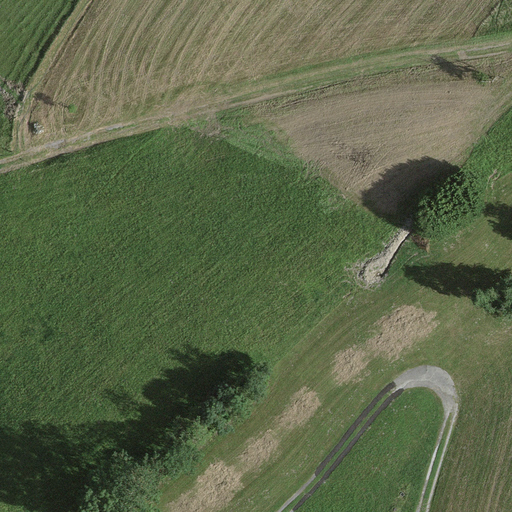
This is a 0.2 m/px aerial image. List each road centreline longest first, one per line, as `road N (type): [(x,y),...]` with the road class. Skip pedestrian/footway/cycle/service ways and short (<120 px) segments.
road 1 (track): [(511,26),(57,158),(28,154),(23,125),(97,0)]
road 2 (track): [(281,511),(403,378),(424,371),(445,380),(454,400),(422,511)]
